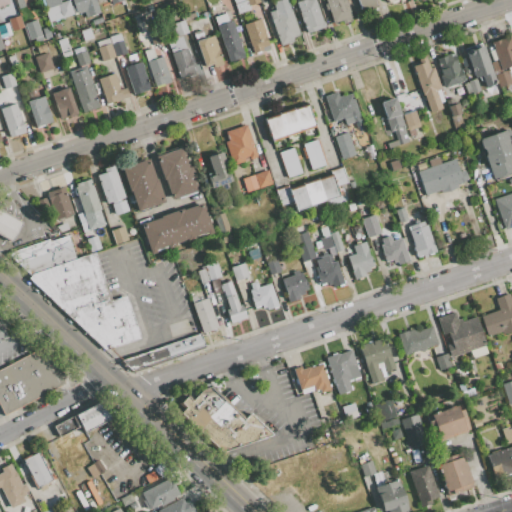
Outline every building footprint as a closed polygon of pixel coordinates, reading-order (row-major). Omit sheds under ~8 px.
[(15,0),(27,0),(29,4),(18,8),(15,0)] [(44,8),(67,0),(70,0),(75,14),(58,19),(59,20),(53,22),(52,21),(49,22),(44,8)] [(71,0),(95,0),(98,7),(76,14),(71,0)] [(233,0),(246,0),(250,11),(239,15),(233,0)] [(268,12),(275,10),(272,2),(277,0),(287,0),(299,35),(292,37),(293,41),(280,46),(268,12)] [(295,2),(300,0),(316,0),(322,17),(321,18),(322,21),(324,21),(326,26),(307,33),(295,2)] [(324,0),(345,0),(353,20),(342,23),(341,19),(333,22),(324,0)] [(374,0),(378,10),(373,12),(372,9),(360,12),(356,0),(374,0)] [(184,15),(196,11),(198,17),(186,21),(184,15)] [(201,13),(209,11),(211,16),(203,19),(201,13)] [(213,17),(225,12),(228,21),(232,20),(245,57),(230,62),(213,17)] [(8,19),(19,15),(23,27),(12,31),(8,19)] [(242,24),(259,18),(269,48),(253,54),(242,24)] [(25,23),(36,19),(42,39),(35,42),(34,39),(30,40),(27,31),(25,32),(24,27),(26,27),(25,23)] [(172,24),(184,20),(188,31),(176,35),(172,24)] [(0,24),(6,23),(10,35),(0,38),(0,24)] [(41,28),(48,26),(51,38),(45,40),(41,28)] [(79,30),(89,26),(93,38),(84,41),(79,30)] [(193,32),(201,29),(204,37),(195,40),(193,32)] [(109,37),(119,33),(126,53),(116,57),(109,37)] [(152,45),(180,35),(184,46),(157,56),(152,45)] [(222,64),(213,67),(212,63),(204,66),(195,41),(212,35),(222,64)] [(509,36),(511,45),(511,65),(500,69),(491,41),(509,36)] [(56,40),(66,37),(72,54),(63,57),(56,40)] [(96,47),(110,43),(115,57),(102,62),(96,47)] [(464,49),(483,43),(495,83),(484,87),(481,76),(473,78),(464,49)] [(72,49),(84,45),(90,62),(79,66),(72,49)] [(171,53),(188,47),(197,72),(180,78),(171,53)] [(143,51),(152,48),(155,57),(146,60),(143,51)] [(34,56),(46,51),(53,69),(40,73),(34,56)] [(7,56),(15,53),(19,65),(11,67),(7,56)] [(444,87),(440,75),(441,75),(436,58),(450,53),(452,60),(456,59),(459,69),(460,69),(464,80),(444,87)] [(146,61),(162,55),(171,82),(156,88),(146,61)] [(412,66),(419,64),(417,59),(425,56),(429,69),(433,67),(440,89),(444,102),(440,103),(442,109),(429,113),(423,95),(421,95),(412,66)] [(490,62),(496,60),(500,72),(494,74),(490,62)] [(124,67),(140,61),(150,91),(134,96),(124,67)] [(68,71),(85,65),(100,106),(83,112),(68,71)] [(500,87),(495,74),(507,70),(511,83),(500,87)] [(0,76),(12,72),(16,85),(4,89),(0,76)] [(97,79),(113,73),(119,90),(125,87),(129,97),(107,105),(97,79)] [(463,83),(476,79),(479,89),(467,94),(463,83)] [(51,93),(68,87),(77,114),(61,120),(51,93)] [(324,95),(336,91),(338,97),(352,93),(360,119),(345,124),(343,118),(332,121),(324,95)] [(26,101),(43,95),(52,121),(36,127),(26,101)] [(379,102),(394,97),(408,142),(388,149),(386,143),(396,140),(393,131),(389,132),(379,102)] [(0,110),(0,107),(16,102),(26,132),(10,138),(0,110)] [(264,120),(278,115),(278,113),(307,103),(315,126),(270,141),(264,120)] [(457,103),(460,114),(452,117),(448,106),(457,103)] [(402,114),(415,110),(420,127),(414,129),(416,134),(409,136),(402,114)] [(224,141),(228,140),(226,131),(246,124),(257,157),(231,165),(224,141)] [(478,139),(510,129),(511,134),(511,140),(509,142),(511,151),(511,172),(491,179),(478,139)] [(333,136),(347,132),(355,155),(340,160),(333,136)] [(302,144),(317,139),(325,164),(310,169),(302,144)] [(362,148),(371,145),(375,157),(366,160),(362,148)] [(154,156),(183,147),(190,169),(191,168),(199,191),(171,200),(164,179),(162,180),(154,156)] [(277,152),(293,147),(301,173),(285,178),(277,152)] [(207,156),(222,152),(231,180),(208,188),(205,177),(213,175),(207,156)] [(121,168),(148,159),(154,178),(156,177),(164,202),(137,211),(130,191),(128,192),(121,168)] [(389,162),(396,159),(400,169),(392,172),(389,162)] [(415,165),(424,162),(426,168),(455,159),(459,172),(465,170),(468,180),(424,194),(415,165)] [(96,175),(104,173),(103,169),(115,165),(125,197),(120,198),(121,202),(113,205),(111,201),(105,203),(96,175)] [(332,176),(330,170),(342,167),(347,183),(336,187),(332,176)] [(241,179),(268,170),(272,183),(245,192),(241,179)] [(347,177),(352,175),(356,186),(351,188),(347,177)] [(318,180),(332,176),(336,187),(339,196),(324,201),(318,180)] [(105,223),(86,229),(73,187),(75,187),(74,183),(90,178),(105,223)] [(302,185),(301,183),(317,178),(318,180),(324,201),(309,206),(302,185)] [(275,189),(286,185),(291,202),(280,205),(275,189)] [(288,190),(302,185),(309,206),(295,210),(288,190)] [(73,214),(55,220),(46,192),(51,190),(52,194),(58,193),(57,188),(64,186),(73,214)] [(511,192),(494,199),(504,229),(511,226),(511,192)] [(37,200),(45,197),(49,209),(41,212),(37,200)] [(355,199),(361,197),(363,205),(357,206),(355,199)] [(374,200),(380,198),(383,206),(377,208),(374,200)] [(347,203),(353,201),(355,208),(350,210),(347,203)] [(139,224),(160,217),(160,215),(182,208),(182,210),(204,203),(214,234),(186,243),(184,240),(175,243),(176,246),(149,255),(139,224)] [(394,210),(404,207),(408,220),(398,223),(394,210)] [(0,235),(0,209),(22,221),(11,242),(0,235)] [(212,213),(222,210),(229,230),(219,234),(212,213)] [(360,219),(374,214),(380,234),(366,238),(360,219)] [(414,246),(412,247),(415,257),(435,250),(426,225),(424,225),(423,221),(407,227),(414,246)] [(55,225),(66,222),(68,230),(57,233),(55,225)] [(350,226),(358,224),(361,232),(352,234),(350,226)] [(109,230),(124,225),(129,240),(114,245),(109,230)] [(318,237),(321,236),(319,227),(325,225),(332,247),(322,250),(318,237)] [(293,234),(306,230),(315,257),(301,261),(293,234)] [(336,231),(343,250),(336,252),(329,233),(336,231)] [(380,235),(383,244),(380,245),(386,261),(395,258),(397,264),(408,261),(399,232),(389,235),(388,232),(380,235)] [(8,252),(67,233),(75,258),(29,275),(8,252)] [(85,238),(97,234),(102,248),(90,252),(85,238)] [(220,237),(230,234),(233,241),(223,245),(220,237)] [(73,239),(79,237),(82,245),(76,247),(73,239)] [(365,242),(373,266),(369,268),(370,271),(364,273),(365,276),(354,280),(346,256),(355,254),(352,246),(365,242)] [(245,249),(257,245),(260,257),(249,261),(245,249)] [(106,349),(141,337),(125,296),(111,301),(94,253),(30,275),(106,349)] [(336,261),(343,284),(333,287),(331,283),(319,286),(314,267),(317,266),(314,258),(327,254),(329,263),(336,261)] [(265,261),(276,258),(281,272),(270,275),(265,261)] [(205,265),(216,262),(221,276),(210,280),(205,265)] [(229,267),(242,263),(247,278),(234,282),(229,267)] [(196,270),(204,268),(209,281),(201,284),(196,270)] [(281,279),(288,301),(298,298),(298,295),(304,293),(303,290),(306,289),(301,272),(298,273),(297,270),(292,272),(293,275),(281,279)] [(220,284),(228,309),(226,310),(230,323),(245,318),(241,306),(239,307),(230,281),(220,284)] [(270,283),(277,306),(267,309),(265,303),(253,307),(248,291),(251,290),(249,284),(256,281),(258,287),(270,283)] [(480,316),(498,310),(494,297),(508,293),(511,304),(511,330),(504,333),(503,330),(486,335),(480,316)] [(192,303),(201,333),(217,327),(207,298),(192,303)] [(476,317),(485,345),(449,356),(446,345),(452,343),(448,332),(442,334),(437,318),(455,312),(457,319),(462,318),(463,321),(476,317)] [(397,333),(415,327),(417,331),(431,327),(436,344),(426,347),(427,349),(420,352),(419,349),(404,354),(397,333)] [(121,360),(131,370),(204,345),(199,333),(121,360)] [(358,345),(366,343),(365,341),(371,339),(372,341),(384,337),(394,368),(388,370),(389,374),(382,377),(384,381),(371,385),(358,345)] [(0,408),(0,368),(44,345),(78,376),(3,414),(0,408)] [(470,351),(485,346),(488,353),(472,358),(470,351)] [(325,357),(331,355),(330,353),(337,351),(337,353),(350,349),(359,377),(347,381),(350,391),(337,395),(325,357)] [(434,357),(447,353),(451,366),(439,370),(434,357)] [(494,363),(500,361),(502,368),(496,370),(494,363)] [(291,368),(300,366),(301,369),(309,366),(309,368),(321,364),(329,389),(320,392),(319,389),(314,390),(314,389),(301,394),(300,390),(299,391),(291,368)] [(501,384),(511,380),(511,402),(508,404),(501,384)] [(458,384),(464,382),(468,395),(462,396),(458,384)] [(183,412),(188,407),(183,403),(188,398),(191,401),(202,390),(206,389),(244,423),(251,415),(272,434),(224,452),(183,412)] [(377,402),(389,398),(395,416),(383,420),(377,402)] [(74,415),(105,399),(114,416),(83,432),(74,415)] [(486,403),(497,399),(500,408),(489,412),(486,403)] [(341,407),(353,402),(358,416),(345,421),(341,407)] [(430,414),(457,405),(459,410),(463,409),(469,428),(438,439),(435,428),(431,430),(428,420),(432,419),(430,414)] [(400,419),(417,413),(427,442),(410,448),(400,419)] [(52,426),(72,416),(77,426),(58,437),(52,426)] [(379,424),(396,418),(398,423),(381,429),(379,424)] [(500,428),(508,426),(509,428),(511,427),(511,441),(506,444),(500,428)] [(390,431),(399,428),(402,436),(393,439),(390,431)] [(288,440),(303,435),(306,442),(290,447),(288,440)] [(485,455),(511,446),(511,471),(493,478),(485,455)] [(410,450),(417,448),(421,461),(414,463),(410,450)] [(22,459),(38,451),(52,480),(36,488),(22,459)] [(437,465),(442,463),(441,458),(462,451),(472,482),(471,482),(472,487),(446,496),(443,488),(444,487),(440,473),(438,473),(437,469),(438,468),(437,465)] [(301,453),(302,456),(307,454),(311,468),(306,469),(307,471),(279,480),(273,461),(301,453)] [(391,456),(397,454),(400,464),(394,466),(391,456)] [(151,469),(163,456),(175,468),(161,477),(151,469)] [(85,467),(100,457),(106,468),(91,477),(85,467)] [(359,464),(370,460),(374,472),(363,476),(359,464)] [(11,509),(0,486),(0,471),(2,471),(0,468),(10,463),(21,485),(24,484),(28,491),(24,492),(25,494),(22,496),(25,502),(11,509)] [(406,471),(427,464),(438,496),(430,498),(431,503),(419,507),(406,471)] [(268,466),(273,484),(258,488),(248,480),(243,474),(268,466)] [(374,487),(377,486),(373,474),(382,471),(386,483),(397,479),(408,511),(387,511),(387,510),(383,511),(374,487)] [(141,492),(170,478),(178,494),(171,498),(172,500),(160,506),(159,503),(147,510),(142,500),(144,499),(141,492)] [(46,485),(58,480),(65,494),(53,500),(46,485)] [(84,511),(74,492),(79,490),(91,511),(84,511)] [(118,499),(130,493),(134,500),(122,506),(118,499)] [(78,511),(69,496),(74,494),(84,511),(78,511)] [(157,511),(182,498),(184,502),(189,500),(194,510),(189,511),(157,511)] [(31,500),(34,506),(27,509),(25,503),(31,500)] [(128,504),(134,501),(137,507),(131,510),(128,504)]
